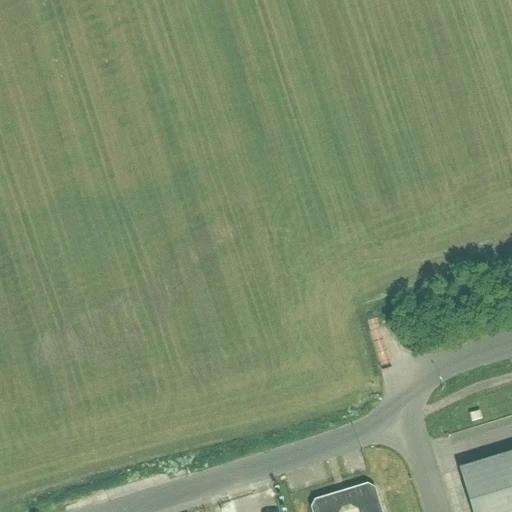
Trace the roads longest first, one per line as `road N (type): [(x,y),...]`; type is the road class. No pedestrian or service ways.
road 1 (unclassified): [(405,415),(102,511)]
road 2 (unclassified): [(405,415),(441,367),(511,342)]
